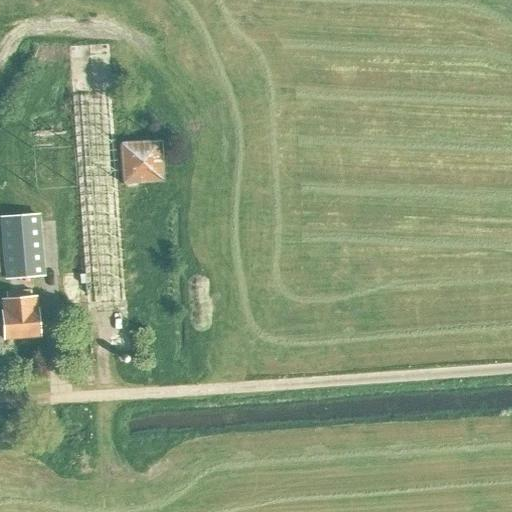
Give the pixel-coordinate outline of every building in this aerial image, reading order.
[(84,273),(62,275),(64,306),(126,301),(112,91),(71,94),(84,273)] [(29,132),(36,191),(77,189),(72,129),(29,132)] [(172,179),(170,136),(128,138),(130,181),(172,179)] [(30,212),(0,214),(0,278),(41,275),(36,214),(30,215),(30,212)] [(6,294),(6,298),(2,299),(3,311),(1,311),(3,339),(39,337),(37,308),(36,308),(35,296),(30,297),(30,291),(6,294)]
